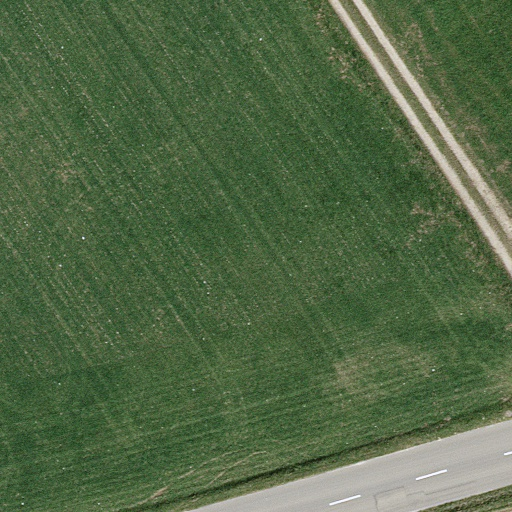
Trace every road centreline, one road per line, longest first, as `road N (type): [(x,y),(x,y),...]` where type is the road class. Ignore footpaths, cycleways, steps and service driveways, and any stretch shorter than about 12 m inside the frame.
road 1 (track): [(335,0),(511,257)]
road 2 (secondary): [(511,455),(306,511)]
